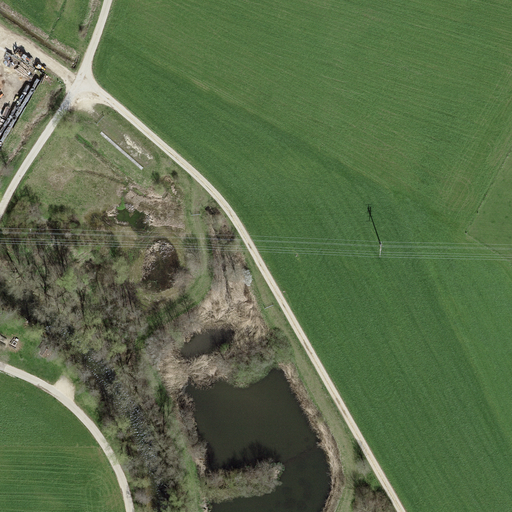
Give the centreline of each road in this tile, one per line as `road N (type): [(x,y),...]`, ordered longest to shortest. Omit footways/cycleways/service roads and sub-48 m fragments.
road 1 (track): [(78,83),(184,161),(226,205),(401,511)]
road 2 (track): [(186,511),(181,468),(138,333),(192,298),(207,276),(194,213),(201,180)]
road 3 (track): [(261,266),(277,327),(343,442),(349,482),(339,511)]
road 4 (track): [(107,0),(78,83),(0,210)]
road 5 (track): [(0,366),(52,386),(81,415),(124,487),(127,511)]
